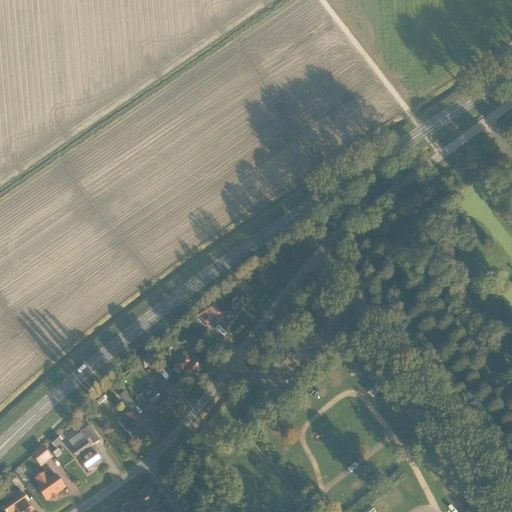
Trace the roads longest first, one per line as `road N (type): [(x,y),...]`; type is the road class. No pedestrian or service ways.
road 1 (primary): [(4,443),(166,306),(511,74)]
road 2 (unclassified): [(511,490),(320,252)]
road 3 (unclassified): [(145,464),(320,252)]
road 4 (unclassified): [(320,252),(511,103)]
road 5 (track): [(424,132),(323,0)]
